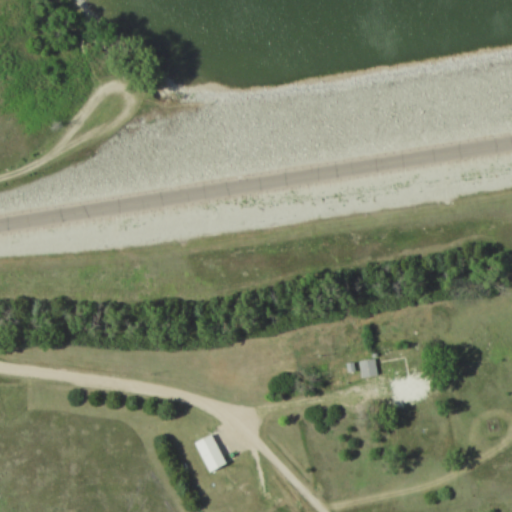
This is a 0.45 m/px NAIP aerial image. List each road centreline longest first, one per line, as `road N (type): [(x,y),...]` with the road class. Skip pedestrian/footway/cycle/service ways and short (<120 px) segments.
road 1 (tertiary): [(511,139),(0,222)]
road 2 (residential): [(0,370),(205,406),(272,458),(316,511)]
